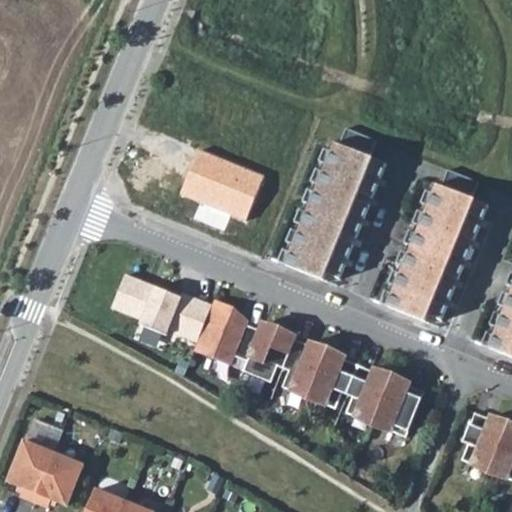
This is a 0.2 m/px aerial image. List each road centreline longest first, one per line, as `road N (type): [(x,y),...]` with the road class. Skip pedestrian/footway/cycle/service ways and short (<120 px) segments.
road 1 (residential): [(69,210),(511,380)]
road 2 (residential): [(155,0),(69,210)]
road 3 (residential): [(69,210),(0,380)]
